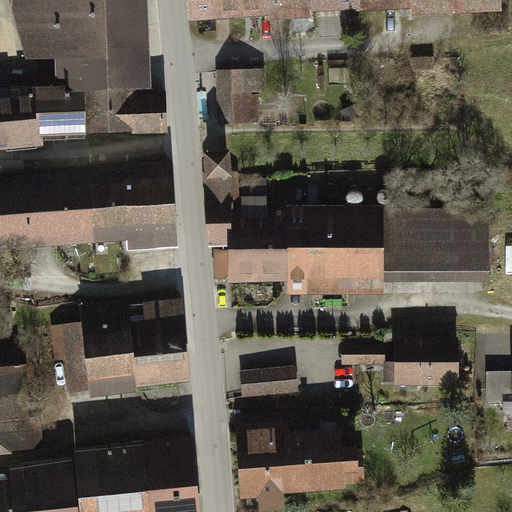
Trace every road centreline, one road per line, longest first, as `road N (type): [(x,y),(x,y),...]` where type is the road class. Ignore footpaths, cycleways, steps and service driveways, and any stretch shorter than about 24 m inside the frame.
road 1 (residential): [(221,511),(175,0)]
road 2 (unknown): [(200,288),(51,294),(0,285)]
